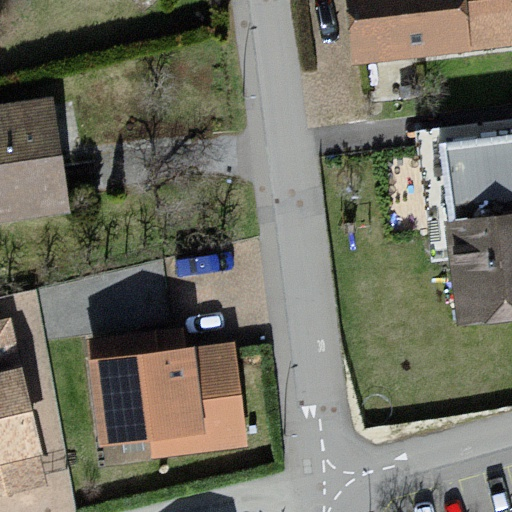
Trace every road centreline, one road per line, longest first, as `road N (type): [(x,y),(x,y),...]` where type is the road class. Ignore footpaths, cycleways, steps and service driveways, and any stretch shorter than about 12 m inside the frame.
road 1 (residential): [(322,482),(321,420),(267,0)]
road 2 (residential): [(511,432),(322,482)]
road 3 (residential): [(202,511),(322,482)]
